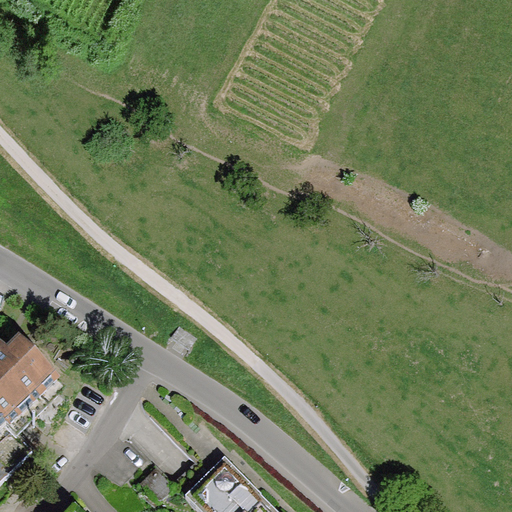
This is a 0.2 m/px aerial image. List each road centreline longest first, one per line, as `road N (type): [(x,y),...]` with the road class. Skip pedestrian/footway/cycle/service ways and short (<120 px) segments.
road 1 (track): [(0,131),(155,282),(268,375),(385,511)]
road 2 (residential): [(352,511),(253,422),(0,261)]
